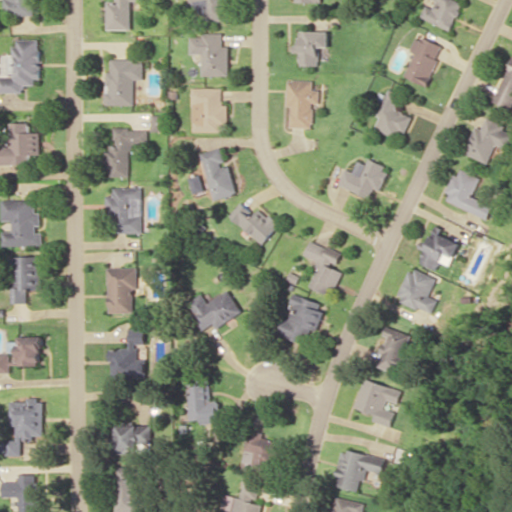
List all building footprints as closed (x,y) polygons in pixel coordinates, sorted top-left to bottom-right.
[(34,14),(34,0),(4,0),(5,15),(34,14)] [(132,29),(132,0),(143,0),(142,0),(108,0),(108,28),(132,29)] [(190,0),(190,3),(200,3),(199,13),(208,13),(208,20),(230,21),(230,0),(190,0)] [(422,17),(454,29),(464,1),(461,0),(437,0),(435,7),(427,4),(422,17)] [(331,47),(331,30),(298,30),(298,52),(301,52),(302,65),(322,65),(321,47),(331,47)] [(192,36),(192,53),(204,54),(203,74),(231,75),(232,45),(225,45),(226,32),(204,32),(204,36),(192,36)] [(446,46),(418,34),(411,50),(416,52),(406,75),(429,85),(446,46)] [(0,91),(24,92),(24,84),(40,84),(40,38),(15,38),(15,56),(11,56),(11,77),(0,76),(0,91)] [(136,58),(112,57),(112,71),(107,71),(106,104),(135,104),(136,79),(144,79),(145,62),(135,62),(136,58)] [(511,60),(495,100),(510,106),(511,101),(511,60)] [(316,80),(291,79),(290,126),(315,127),(316,102),(322,102),(322,89),(315,89),(316,80)] [(230,104),(225,104),(224,86),(194,87),(195,131),(230,131),(230,104)] [(413,114),(398,109),(403,93),(389,88),(374,127),(404,138),(413,114)] [(167,114),(152,114),(152,130),(168,130),(167,114)] [(466,151),(490,163),(499,144),(509,149),(511,143),(511,129),(489,118),(484,128),(479,125),(466,151)] [(41,131),(31,131),(31,121),(12,122),(13,142),(0,142),(0,164),(33,164),(33,154),(41,154),(41,131)] [(132,175),(131,144),(149,144),(149,128),(115,128),(116,144),(108,144),(108,175),(132,175)] [(233,164),(227,166),(222,147),(203,152),(214,199),(240,193),(233,164)] [(355,170),(346,167),(340,185),(377,198),(389,164),(370,157),(368,163),(359,159),(355,170)] [(446,199),(490,218),(496,205),(474,196),(482,177),(460,167),(446,199)] [(110,195),(111,232),(145,232),(143,186),(114,187),(114,195),(110,195)] [(43,231),(40,231),(40,211),(36,211),(36,198),(3,199),(3,219),(12,219),(12,230),(4,230),(4,246),(43,245),(43,231)] [(266,243),(282,223),(261,207),(257,213),(242,201),(231,216),(266,243)] [(452,265),(464,240),(435,226),(425,247),(428,249),(422,262),(439,270),(443,261),(452,265)] [(311,286),(328,293),(331,285),(338,287),(344,270),(337,268),(344,252),(311,239),(305,255),(320,260),(311,286)] [(44,289),(43,255),(14,255),(15,302),(29,302),(29,289),(44,289)] [(136,266),(108,267),(109,312),(137,311),(136,266)] [(439,276),(414,266),(399,299),(434,314),(440,299),(431,295),(439,276)] [(244,311),(230,289),(209,301),(205,294),(190,303),(206,329),(215,324),(218,327),(244,311)] [(312,327),(319,329),(328,303),(297,293),(289,318),(287,318),(282,334),(307,342),(312,327)] [(413,334),(388,325),(385,335),(388,336),(378,365),(408,375),(414,357),(406,355),(413,334)] [(148,376),(147,328),(130,328),(130,348),(112,348),(112,376),(148,376)] [(42,335),(19,335),(19,340),(8,341),(9,357),(16,357),(16,364),(43,364),(42,335)] [(0,371),(10,371),(10,353),(0,353),(0,371)] [(357,407),(377,413),(375,420),(393,426),(398,411),(387,408),(389,400),(401,403),(405,389),(366,377),(357,407)] [(220,399),(212,400),(211,382),(189,382),(190,421),(221,420),(220,399)] [(45,435),(45,398),(28,398),(28,400),(12,400),(11,425),(18,425),(18,439),(8,439),(8,454),(23,455),(23,439),(36,439),(36,435),(45,435)] [(140,440),(154,440),(154,425),(116,425),(116,451),(140,451),(140,440)] [(251,431),(242,465),(270,472),(278,440),(264,436),(264,434),(251,431)] [(387,458),(345,447),(335,484),(359,491),(362,479),(366,479),(369,469),(384,472),(387,458)] [(140,491),(141,466),(118,466),(117,510),(148,511),(148,491),(140,491)] [(20,496),(19,511),(38,511),(39,506),(40,506),(40,473),(19,473),(19,481),(3,481),(3,496),(20,496)] [(232,511),(262,511),(264,504),(259,503),(263,484),(245,480),(242,496),(229,494),(226,508),(233,509),(232,511)] [(332,511),(364,511),(366,501),(335,497),(332,511)]
